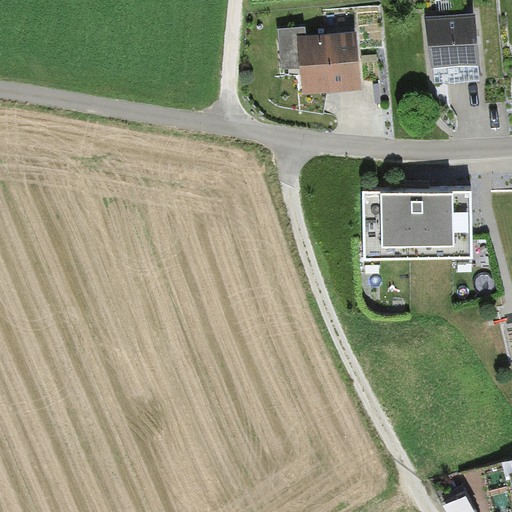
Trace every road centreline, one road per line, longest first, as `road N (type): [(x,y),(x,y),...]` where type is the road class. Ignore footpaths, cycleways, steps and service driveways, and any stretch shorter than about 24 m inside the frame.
road 1 (track): [(257,132),(0,90)]
road 2 (residential): [(511,146),(369,151),(257,132)]
road 3 (track): [(226,127),(237,0)]
